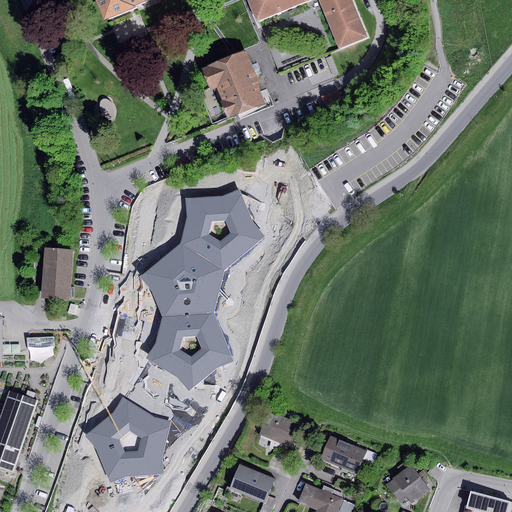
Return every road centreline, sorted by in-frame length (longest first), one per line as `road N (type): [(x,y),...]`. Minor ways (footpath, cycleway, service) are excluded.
road 1 (residential): [(183,511),(253,392),(301,266),(332,228),(424,162),(511,60)]
road 2 (residential): [(28,0),(87,141),(101,188),(102,242),(83,328),(21,511)]
